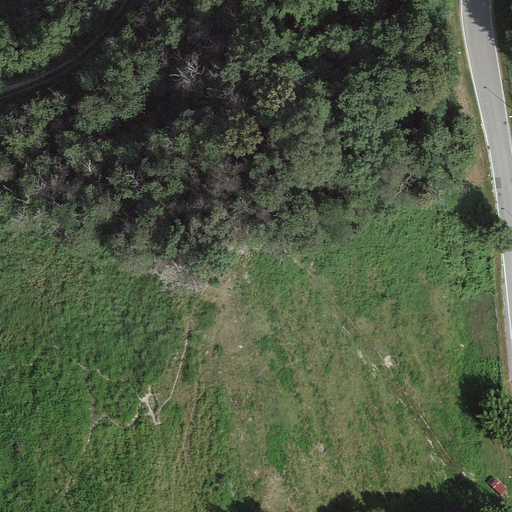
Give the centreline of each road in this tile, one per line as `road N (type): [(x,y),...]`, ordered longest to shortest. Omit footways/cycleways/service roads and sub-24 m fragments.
road 1 (tertiary): [(475,0),(511,233)]
road 2 (track): [(116,0),(77,45),(0,92)]
